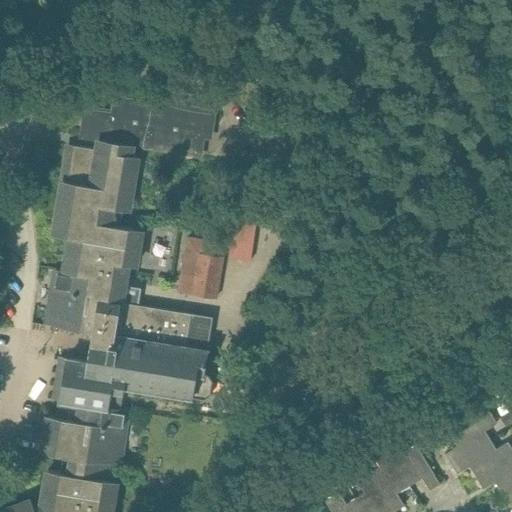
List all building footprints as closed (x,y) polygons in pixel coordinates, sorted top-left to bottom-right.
[(83,51),(79,39),(65,44),(70,56),(83,51)] [(52,72),(64,68),(61,60),(50,65),(52,72)] [(81,136),(100,139),(131,144),(200,156),(204,129),(211,130),(215,110),(114,94),(111,110),(86,106),(81,136)] [(203,372),(207,349),(190,346),(195,313),(121,301),(127,264),(134,265),(141,228),(112,224),(115,207),(128,209),(136,155),(129,154),(131,144),(100,139),(98,148),(69,144),(55,234),(70,236),(65,271),(57,269),(48,324),(92,331),(87,361),(67,357),(57,416),(49,415),(43,451),(72,456),(69,473),(48,469),(42,505),(34,508),(31,500),(3,510),(4,511),(109,511),(115,480),(107,479),(110,462),(118,464),(127,409),(119,408),(122,385),(204,399),(210,394),(213,380),(208,373),(203,372)] [(257,230),(259,230),(259,212),(233,212),(232,249),(256,250),(257,230)] [(216,297),(223,256),(216,254),(218,241),(187,236),(178,291),(216,297)] [(451,463),(490,439),(485,430),(497,423),(488,409),(480,414),(475,405),(444,424),(457,445),(445,453),(451,463)] [(399,438),(386,446),(409,485),(422,477),(429,489),(440,483),(416,444),(407,450),(399,438)] [(496,448),(490,439),(451,463),(457,473),(469,466),(476,476),(511,453),(511,447),(508,441),(496,448)] [(409,485),(386,446),(372,454),(380,467),(369,474),(392,511),(404,505),(397,493),(409,485)] [(501,491),(511,484),(511,453),(476,476),(483,488),(495,481),(501,491)] [(345,458),(335,464),(338,470),(348,464),(345,458)] [(364,492),(355,498),(363,511),(392,511),(369,474),(357,481),(364,492)] [(511,484),(501,491),(509,503),(511,501),(511,484)] [(363,511),(355,498),(346,503),(339,492),(325,500),(332,511),(363,511)]
